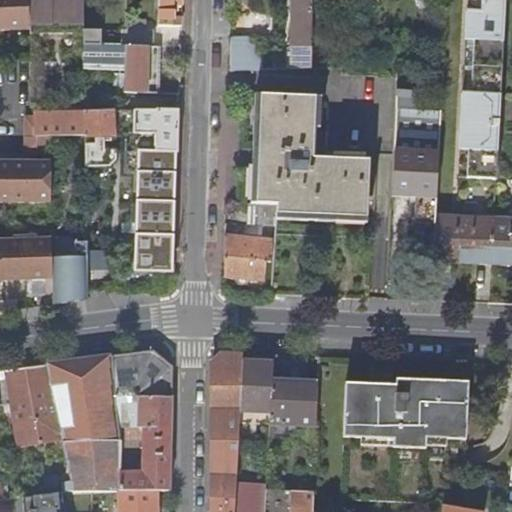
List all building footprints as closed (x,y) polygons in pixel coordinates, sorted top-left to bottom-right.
[(0,0),(0,32),(28,31),(27,0),(0,0)] [(28,0),(30,35),(84,35),(84,33),(84,0),(28,0)] [(162,0),(161,28),(183,28),(183,19),(173,19),(173,10),(179,11),(179,5),(184,6),(183,0),(162,0)] [(301,53),(302,68),(310,68),(310,53),(312,0),(293,0),(292,53),(301,53)] [(478,0),(477,13),(469,12),(468,12),(467,42),(468,42),(476,43),(473,95),(465,95),(464,95),(461,152),(462,152),(470,152),(468,180),(497,182),(506,0),(478,0)] [(470,0),(469,12),(477,13),(478,0),(470,0)] [(149,30),(122,30),(122,48),(123,56),(127,56),(127,70),(127,92),(158,93),(158,46),(149,46),(149,30)] [(103,33),(84,33),(84,35),(84,71),(127,70),(127,56),(123,56),(122,48),(103,48),(103,33)] [(248,38),(231,37),(230,71),(248,71),(248,63),(248,38)] [(262,39),(248,38),(248,63),(276,63),(276,59),(262,59),(262,39)] [(468,42),(465,95),(473,95),(476,43),(468,42)] [(422,92),(398,91),(397,110),(393,198),(416,199),(416,225),(436,226),(437,218),(442,112),(421,111),(422,92)] [(266,133),(267,96),(262,96),(260,133),(258,205),(263,206),(266,133)] [(315,128),(317,97),(267,96),(266,133),(263,206),(277,206),(346,209),(368,210),(368,205),(368,199),(370,160),(364,160),(348,160),(332,159),(314,159),(315,134),(315,128)] [(143,174),(178,175),(180,112),(116,113),(110,113),(85,114),(85,115),(85,138),(86,168),(111,168),(117,160),(116,135),(135,135),(135,159),(143,159),(143,174)] [(85,138),(85,115),(31,114),(31,118),(33,138),(38,138),(51,138),(85,138)] [(33,138),(31,118),(23,118),(25,156),(38,156),(38,153),(38,138),(33,138)] [(51,138),(38,138),(38,153),(51,153),(51,138)] [(460,179),(468,180),(470,152),(462,152),(460,179)] [(51,163),(0,163),(0,203),(52,203),(51,163)] [(175,278),(178,175),(143,174),(141,277),(175,278)] [(245,224),(275,226),(276,215),(277,206),(263,206),(258,205),(246,205),(245,224)] [(367,219),(368,210),(346,209),(277,206),(276,215),(345,218),(367,219)] [(436,226),(434,263),(493,266),(495,222),(437,218),(436,226)] [(511,222),(495,222),(493,266),(511,267),(511,222)] [(247,238),(225,236),(224,278),(266,282),(268,263),(272,263),(274,240),(262,239),(262,229),(248,228),(247,238)] [(62,232),(52,232),(52,238),(52,248),(53,281),(53,305),(88,300),(87,292),(88,291),(87,290),(87,243),(74,243),(74,259),(57,259),(57,253),(63,243),(62,232)] [(52,238),(0,240),(0,285),(3,286),(3,283),(53,281),(52,248),(52,238)] [(119,491),(157,491),(170,491),(172,367),(154,352),(47,366),(75,492),(119,491)] [(235,511),(237,471),(239,420),(240,413),(242,362),(242,353),(223,352),(212,363),(212,475),(212,511),(235,511)] [(273,378),(274,364),(242,362),(240,413),(271,414),(273,378)] [(47,366),(6,371),(12,407),(28,498),(75,492),(47,366)] [(6,371),(0,371),(0,407),(0,410),(12,407),(6,371)] [(270,424),(275,425),(316,427),(318,380),(273,378),(271,414),(270,422),(270,424)] [(467,382),(437,381),(395,380),(395,385),(346,384),(340,500),(423,504),(444,505),(450,468),(450,467),(465,468),(467,382)] [(237,471),(235,511),(265,511),(266,490),(267,472),(237,471)] [(292,511),(313,511),(314,476),(302,475),(301,492),(266,490),(265,511),(284,511),(285,509),(293,510),(292,511)] [(119,491),(119,511),(157,511),(157,491),(119,491)] [(65,511),(65,510),(60,511),(58,496),(27,501),(28,511),(65,511)]
